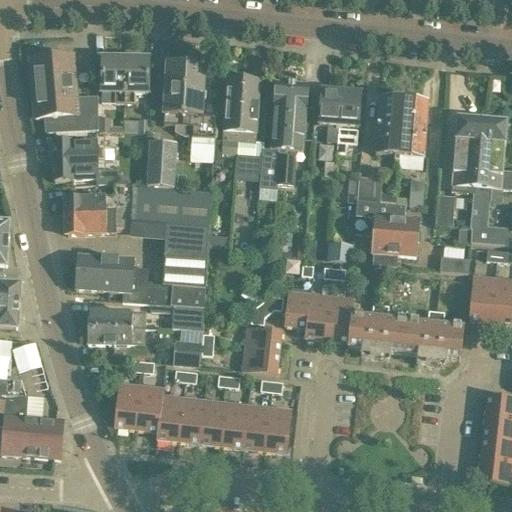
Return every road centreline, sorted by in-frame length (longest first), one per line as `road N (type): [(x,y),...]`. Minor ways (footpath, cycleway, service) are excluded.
road 1 (residential): [(511,45),(276,18),(0,7)]
road 2 (residential): [(0,57),(55,334),(83,425),(122,498)]
road 3 (residential): [(308,499),(179,487),(138,511)]
road 4 (residential): [(441,511),(452,391),(486,362)]
road 5 (residential): [(435,511),(308,499)]
road 6 (residential): [(122,498),(0,490)]
